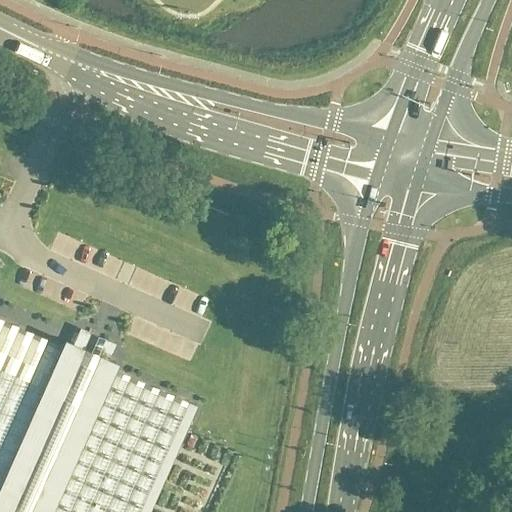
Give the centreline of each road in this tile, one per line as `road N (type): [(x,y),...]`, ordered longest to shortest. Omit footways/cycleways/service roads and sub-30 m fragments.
road 1 (secondary): [(378,176),(361,226),(306,511)]
road 2 (secondary): [(341,511),(378,316),(417,185)]
road 3 (tertiary): [(74,66),(155,112),(378,176)]
road 4 (tertiary): [(391,138),(74,66)]
road 5 (secondary): [(429,147),(490,0)]
road 6 (secondary): [(447,0),(391,138)]
